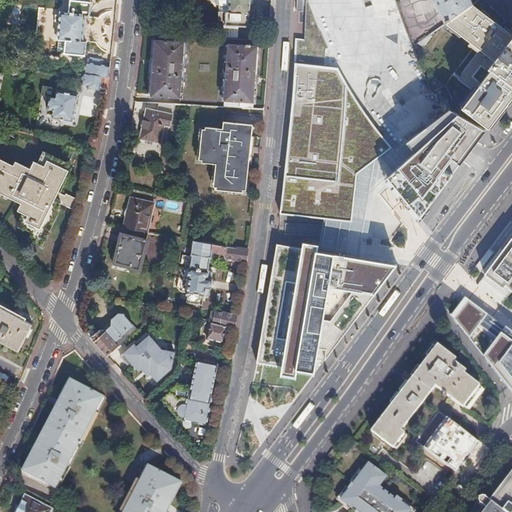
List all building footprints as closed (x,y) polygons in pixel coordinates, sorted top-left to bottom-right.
[(248,26),(249,0),(229,0),(229,12),(218,11),(217,28),(235,29),(236,26),(248,26)] [(447,23),(472,5),(469,0),(433,0),(435,1),(436,1),(447,23)] [(59,24),(57,40),(59,41),(65,41),(64,53),(64,54),(84,56),(86,42),(82,42),(85,16),(89,17),(90,3),(70,1),(68,13),(61,12),(60,14),(56,16),(55,21),(59,24)] [(511,96),(511,36),(472,5),(447,23),(495,61),(489,69),(490,70),(462,107),(489,127),(511,96)] [(425,50),(432,51),(433,45),(439,46),(440,42),(450,44),(452,34),(429,29),(425,50)] [(150,97),(180,99),(179,105),(231,108),(253,109),(254,95),(255,95),(258,55),(257,55),(257,46),(250,46),(250,45),(247,44),(246,46),(228,44),(228,39),(209,37),(185,36),(184,42),(155,40),(154,48),(153,48),(150,88),(151,89),(150,97)] [(85,66),(79,65),(77,73),(79,73),(84,74),(108,78),(110,67),(102,65),(103,61),(90,58),(89,63),(86,62),(85,66)] [(352,93),(338,68),(296,64),(290,131),(289,144),(280,213),(352,223),(358,174),(367,167),(376,160),(383,154),(392,147),(381,134),(370,119),(362,107),(352,93)] [(108,78),(84,74),(82,84),(82,85),(88,86),(87,88),(99,90),(100,86),(107,87),(108,78)] [(53,111),(52,118),(72,122),(78,95),(57,90),(55,98),(50,97),(47,109),(53,111)] [(160,143),(164,125),(170,127),(175,105),(158,104),(157,112),(146,110),(140,139),(160,143)] [(416,153),(386,176),(419,217),(469,152),(475,144),(479,140),(486,130),(451,110),(445,115),(430,126),(408,143),(416,153)] [(202,156),(202,163),(212,164),(213,161),(216,162),(216,165),(214,183),(217,184),(216,190),(227,191),(228,188),(233,189),(233,192),(243,193),(244,187),(247,187),(249,164),(246,163),(248,147),(251,147),(253,125),(223,122),(223,129),(222,133),(217,132),(218,129),(205,128),(204,135),(201,134),(199,156),(202,156)] [(97,140),(89,139),(87,148),(94,150),(97,140)] [(62,175),(68,165),(42,152),(36,163),(32,161),(28,170),(13,163),(11,167),(0,161),(0,190),(5,193),(4,196),(17,203),(14,210),(19,213),(15,222),(21,226),(21,227),(38,236),(44,226),(43,225),(51,210),(54,211),(58,203),(52,199),(56,192),(52,189),(60,174),(62,175)] [(153,203),(130,198),(123,228),(147,232),(153,203)] [(139,270),(142,259),(165,266),(170,236),(148,232),(146,242),(122,235),(115,263),(130,267),(129,268),(139,270)] [(234,258),(234,259),(246,261),(248,250),(193,240),(191,255),(192,255),(190,267),(188,279),(189,279),(187,293),(188,293),(187,302),(202,305),(203,296),(204,296),(205,295),(208,296),(210,288),(211,289),(212,279),(211,279),(213,272),(209,271),(209,270),(208,270),(210,258),(211,258),(212,250),(216,251),(217,251),(217,252),(224,253),(226,252),(225,257),(234,258)] [(511,241),(485,278),(503,291),(507,286),(511,292),(511,241)] [(356,319),(398,266),(347,256),(347,254),(346,253),(345,252),(344,252),(343,252),(342,253),(341,253),(340,255),(277,243),(256,364),(314,375),(319,349),(327,350),(325,361),(356,319)] [(100,280),(91,278),(87,289),(96,291),(100,280)] [(452,317),(480,354),(511,394),(511,333),(500,325),(465,299),(452,317)] [(0,303),(0,306),(23,319),(25,317),(0,303)] [(0,341),(18,351),(33,324),(23,319),(0,306),(0,341)] [(227,313),(223,312),(221,324),(227,326),(235,328),(237,315),(234,314),(227,313)] [(93,328),(86,333),(107,356),(137,330),(125,315),(124,314),(119,313),(111,319),(111,324),(112,325),(102,333),(99,330),(96,332),(93,328)] [(207,338),(223,342),(227,326),(221,324),(211,321),(207,338)] [(151,374),(158,381),(172,370),(175,353),(162,351),(150,336),(137,348),(135,345),(121,357),(130,368),(133,365),(140,372),(142,370),(148,377),(151,374)] [(448,396),(463,408),(480,386),(465,374),(467,371),(455,362),(456,360),(438,346),(372,432),(394,449),(405,434),(402,431),(436,387),(444,393),(443,395),(446,398),(448,396)] [(194,426),(194,423),(208,426),(214,395),(212,394),(219,364),(198,359),(191,390),(189,390),(187,399),(181,397),(179,400),(172,392),(162,400),(178,419),(183,420),(182,421),(184,421),(184,423),(185,427),(188,429),(192,428),(194,426)] [(73,382),(25,473),(57,489),(80,444),(82,445),(83,443),(81,442),(104,397),(73,382)] [(472,437),(457,426),(434,456),(457,473),(475,448),(468,443),(472,437)] [(422,435),(416,442),(420,445),(426,438),(422,435)] [(165,511),(180,483),(148,466),(124,511),(165,511)] [(351,491),(343,502),(349,507),(355,511),(410,511),(411,511),(401,503),(403,501),(397,497),(395,499),(379,487),(386,478),(380,474),(381,473),(374,468),(374,469),(370,466),(355,486),(354,484),(349,490),(351,491)] [(511,511),(511,479),(493,504),(486,498),(485,498),(483,498),(482,498),(480,499),(480,501),(480,502),(480,504),(481,505),(484,507),(488,510),(487,511),(511,511)] [(20,506),(21,507),(18,511),(50,511),(51,509),(26,496),(20,506)] [(475,509),(472,511),(480,511),(484,507),(481,505),(480,504),(480,502),(480,501),(480,499),(475,509)]
